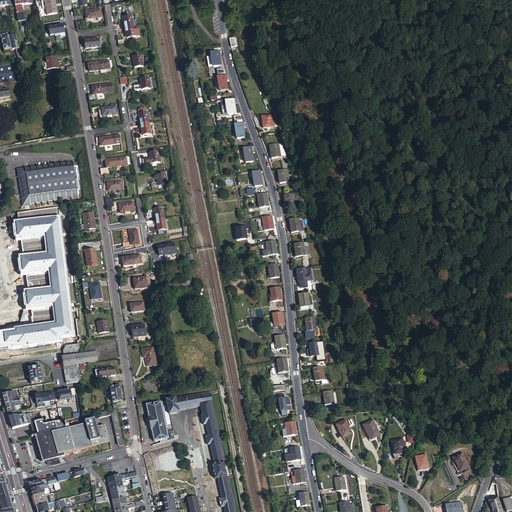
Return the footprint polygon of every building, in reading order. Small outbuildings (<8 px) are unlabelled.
[(10,0),(7,0),(0,1),(0,7),(7,6),(8,9),(9,9),(9,10),(10,10),(10,8),(11,8),(10,6),(12,5),(10,0)] [(22,6),(20,0),(13,0),(16,14),(23,13),(22,6)] [(55,7),(53,0),(51,0),(41,2),(43,10),(46,9),(47,16),(58,14),(56,7),(55,7)] [(101,17),(100,9),(86,12),(87,19),(101,17)] [(23,13),(16,14),(18,23),(25,21),(23,13)] [(132,16),(125,17),(126,20),(124,20),(125,28),(134,26),(132,16)] [(64,25),(49,28),(51,35),(55,34),(55,36),(61,35),(61,36),(66,35),(64,28),(66,28),(65,26),(64,26),(64,25)] [(136,36),(134,26),(125,28),(127,36),(128,35),(129,38),(136,36)] [(235,34),(228,36),(230,43),(230,45),(237,43),(235,34)] [(16,49),(20,62),(23,62),(19,49),(16,35),(8,37),(7,35),(1,37),(5,52),(16,49)] [(100,47),(99,39),(84,41),(86,49),(100,47)] [(19,49),(23,62),(34,60),(32,51),(26,52),(24,47),(19,49)] [(221,66),(219,52),(211,53),(208,53),(209,57),(207,57),(209,68),(221,66)] [(141,55),(135,56),(135,58),(133,58),(135,67),(143,65),(141,55)] [(59,69),(57,57),(46,59),(48,71),(59,69)] [(110,68),(108,60),(88,64),(90,71),(100,70),(101,73),(106,73),(105,69),(110,68)] [(0,83),(9,83),(22,81),(20,62),(0,66),(0,83)] [(228,90),(226,76),(214,78),(215,81),(219,81),(221,91),(228,90)] [(149,77),(142,78),(143,80),(140,80),(141,84),(133,85),(134,90),(151,87),(149,80),(152,80),(151,77),(149,77)] [(89,95),(90,101),(96,100),(95,94),(110,92),(108,84),(92,87),(93,94),(89,95)] [(0,88),(0,86),(0,98),(11,96),(9,89),(3,90),(2,89),(1,88),(0,88)] [(234,100),(222,102),(224,116),(229,115),(229,116),(237,114),(234,100)] [(117,114),(116,106),(111,107),(102,109),(102,110),(99,110),(101,119),(104,118),(103,116),(117,114)] [(141,125),(150,123),(148,112),(141,114),(141,116),(139,116),(141,125)] [(244,119),(243,116),(235,117),(237,125),(244,124),(246,123),(245,122),(245,121),(244,119)] [(273,128),(271,116),(263,117),(264,129),(273,128)] [(151,134),(150,123),(141,125),(142,133),(144,133),(145,135),(151,134)] [(237,125),(236,125),(238,140),(246,138),(244,124),(237,125)] [(116,144),(115,136),(100,138),(101,142),(98,142),(99,147),(101,146),(116,144)] [(287,156),(285,143),(270,146),(273,160),(282,158),(282,157),(287,156)] [(254,162),(252,147),(244,149),(247,164),(254,162)] [(158,151),(152,152),(152,154),(150,154),(151,158),(152,163),(160,161),(158,151)] [(125,157),(105,160),(107,168),(108,168),(126,165),(125,157)] [(78,197),(72,160),(69,160),(17,169),(21,192),(23,206),(78,197)] [(290,183),(288,169),(278,171),(281,184),(290,183)] [(263,186),(260,172),(253,173),(255,187),(263,186)] [(164,174),(159,175),(159,177),(157,177),(158,182),(151,183),(152,187),(159,186),(166,185),(164,174)] [(123,189),(122,181),(107,184),(109,191),(123,189)] [(269,208),(267,193),(257,195),(260,210),(269,208)] [(296,208),(294,194),(284,195),(287,209),(296,208)] [(135,210),(133,202),(119,204),(120,213),(135,210)] [(0,332),(0,352),(29,348),(29,347),(30,348),(38,347),(38,345),(47,344),(47,345),(61,343),(61,339),(74,338),(73,333),(75,333),(74,323),(72,323),(70,303),(71,303),(70,291),(68,291),(65,268),(67,268),(65,255),(64,256),(61,233),(63,232),(61,217),(59,218),(58,207),(18,213),(20,223),(14,223),(17,242),(23,241),(25,257),(20,258),(23,277),(28,276),(30,292),(25,293),(27,303),(28,312),(33,311),(35,319),(34,319),(35,328),(23,329),(23,331),(6,334),(6,332),(0,332)] [(157,220),(165,219),(163,208),(157,209),(157,211),(155,212),(157,220)] [(95,229),(93,213),(83,214),(85,225),(81,226),(82,230),(85,230),(86,230),(95,229)] [(272,216),(263,218),(265,232),(274,230),(272,216)] [(300,222),(299,218),(289,220),(292,234),(301,232),(301,230),(304,230),(303,222),(300,222)] [(167,229),(165,219),(157,220),(158,229),(160,228),(161,230),(167,229)] [(8,230),(0,230),(0,238),(10,238),(8,230)] [(140,244),(137,230),(129,231),(131,242),(123,243),(124,247),(140,244)] [(245,230),(233,233),(235,244),(247,242),(245,230)] [(278,255),(276,241),(266,243),(268,252),(263,252),(264,257),(278,255)] [(311,256),(308,242),(295,244),(297,258),(311,256)] [(10,243),(4,243),(6,263),(12,262),(10,243)] [(175,256),(173,245),(157,248),(159,259),(175,256)] [(97,265),(95,250),(84,252),(86,267),(97,265)] [(143,263),(142,255),(123,258),(125,267),(143,263)] [(278,263),(269,265),(271,279),(280,278),(278,263)] [(306,268),(297,270),(299,283),(306,282),(313,281),(314,281),(312,274),(308,275),(306,268)] [(148,288),(146,278),(133,280),(135,290),(148,288)] [(102,298),(99,284),(90,286),(92,299),(102,298)] [(282,301),(280,287),(270,288),(273,303),(282,301)] [(309,297),(309,293),(299,294),(302,309),(311,307),(311,306),(314,305),(313,296),(309,297)] [(146,309),(144,300),(130,303),(131,312),(146,309)] [(6,330),(6,332),(6,334),(23,331),(23,329),(35,328),(34,319),(35,319),(33,311),(28,312),(27,303),(21,325),(15,326),(16,328),(6,330)] [(284,326),(282,312),(272,314),(274,324),(275,328),(284,326)] [(315,317),(305,319),(308,331),(315,330),(317,330),(315,317)] [(110,332),(108,319),(99,320),(101,333),(110,332)] [(146,336),(144,326),(132,329),(134,339),(146,336)] [(308,331),(306,332),(307,339),(316,337),(315,330),(308,331)] [(287,349),(284,335),(275,337),(278,351),(287,349)] [(321,356),(318,342),(309,344),(311,357),(321,356)] [(67,346),(64,350),(66,358),(82,355),(80,344),(67,346)] [(156,365),(152,348),(141,350),(142,356),(145,356),(147,367),(156,365)] [(3,360),(14,358),(13,352),(2,354),(2,358),(3,360)] [(79,365),(99,361),(98,352),(82,355),(66,358),(63,358),(67,383),(82,381),(79,365)] [(289,372),(287,358),(277,360),(280,376),(285,375),(284,373),(289,372)] [(325,380),(323,366),(314,368),(316,382),(322,381),(325,380)] [(44,382),(41,367),(30,369),(33,384),(44,382)] [(115,375),(114,368),(95,371),(96,378),(115,375)] [(127,407),(126,401),(122,401),(120,386),(110,388),(114,410),(115,410),(127,407)] [(75,388),(54,392),(55,397),(58,396),(59,401),(72,399),(72,396),(76,395),(75,388)] [(337,403),(335,390),(325,392),(328,405),(337,403)] [(56,400),(55,397),(54,392),(36,395),(37,405),(37,406),(43,405),(42,403),(51,402),(50,401),(56,400)] [(18,393),(3,396),(5,401),(19,399),(18,393)] [(236,511),(212,399),(202,402),(200,394),(176,399),(176,398),(167,400),(166,400),(170,415),(179,413),(179,410),(201,405),(203,416),(202,416),(204,426),(206,425),(209,437),(206,438),(208,446),(211,445),(215,466),(212,466),(215,480),(218,479),(222,500),(220,500),(221,508),(224,508),(224,511),(236,511)] [(292,409),(290,398),(285,399),(284,394),(279,395),(280,399),(279,399),(281,411),(282,411),(282,415),(288,414),(287,410),(292,409)] [(167,400),(166,397),(161,398),(161,402),(146,405),(149,416),(148,417),(151,429),(152,429),(154,442),(160,440),(161,443),(175,440),(175,437),(172,423),(170,415),(166,400),(167,400)] [(5,401),(6,408),(15,407),(21,406),(19,399),(5,401)] [(84,425),(68,429),(34,437),(42,463),(50,461),(52,467),(65,463),(63,455),(98,445),(107,442),(103,426),(95,428),(93,420),(110,415),(115,437),(121,436),(115,410),(114,410),(110,411),(84,418),(85,422),(83,422),(84,425)] [(9,417),(13,430),(16,429),(30,425),(42,421),(39,413),(25,415),(9,417)] [(30,425),(33,436),(30,437),(31,438),(34,437),(68,429),(66,420),(43,425),(42,421),(30,425)] [(352,434),(345,421),(336,426),(343,439),(352,434)] [(293,423),(285,424),(286,431),(282,432),(283,439),(296,437),(294,422),(293,423)] [(380,437),(372,423),(364,428),(371,441),(380,437)] [(407,455),(401,440),(392,443),(398,458),(407,455)] [(301,461),(299,447),(289,449),(290,455),(286,455),(288,463),(291,462),(301,461)] [(469,468),(462,454),(453,458),(459,472),(469,468)] [(429,471),(425,457),(416,459),(421,473),(429,471)] [(85,475),(90,473),(85,468),(75,471),(75,474),(71,475),(72,478),(85,475)] [(305,484),(303,470),(293,471),(294,477),(291,478),(292,486),(305,484)] [(57,476),(59,482),(72,478),(71,475),(71,472),(57,476)] [(114,477),(115,483),(122,481),(122,479),(137,476),(136,473),(129,474),(114,477)] [(345,489),(343,474),(334,476),(336,490),(345,489)] [(54,483),(59,482),(57,476),(44,480),(45,486),(47,485),(54,483)] [(29,483),(31,489),(45,486),(44,480),(29,483)] [(186,489),(195,488),(193,482),(177,485),(178,491),(184,490),(186,489)] [(0,498),(9,498),(5,484),(0,485),(0,498)] [(48,488),(47,485),(45,486),(31,489),(33,496),(45,493),(45,495),(49,494),(48,489),(48,488)] [(200,511),(195,488),(186,489),(190,507),(190,511),(200,511)] [(58,494),(58,491),(51,493),(51,494),(49,494),(45,495),(45,493),(33,496),(36,507),(48,504),(46,498),(52,496),(58,494)] [(310,506),(307,492),(298,494),(299,502),(295,502),(296,508),(310,506)] [(13,509),(9,498),(0,498),(0,503),(2,510),(13,509)] [(64,499),(48,504),(36,507),(37,511),(47,511),(47,510),(52,509),(51,507),(55,506),(57,506),(58,511),(64,509),(67,508),(64,499)] [(349,511),(348,500),(338,502),(339,511),(349,511)] [(133,505),(127,506),(128,510),(135,508),(138,507),(144,506),(143,502),(133,504),(133,505)] [(463,511),(462,503),(447,506),(447,511),(463,511)] [(502,511),(500,503),(491,505),(493,511),(502,511)]
